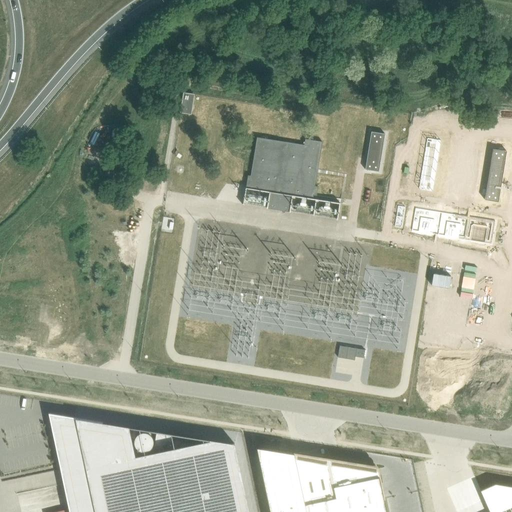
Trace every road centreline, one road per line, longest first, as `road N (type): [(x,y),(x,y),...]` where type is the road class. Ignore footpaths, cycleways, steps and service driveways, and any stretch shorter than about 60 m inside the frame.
road 1 (unclassified): [(511,440),(0,358)]
road 2 (motorway): [(0,147),(84,50),(145,0)]
